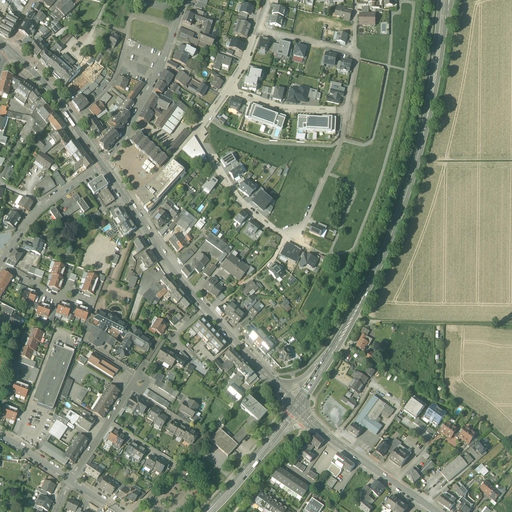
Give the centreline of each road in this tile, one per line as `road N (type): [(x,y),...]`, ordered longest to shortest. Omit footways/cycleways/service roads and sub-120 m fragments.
road 1 (secondary): [(325,361),(371,283),(403,206),(427,117),(443,0)]
road 2 (residential): [(228,90),(200,126),(211,154),(238,201),(277,232),(304,224)]
road 3 (residential): [(101,164),(133,119),(183,0)]
road 4 (secondary): [(101,164),(204,308)]
road 5 (track): [(353,315),(385,323),(511,324)]
road 6 (secondary): [(8,49),(48,88),(101,164)]
road 7 (secondary): [(316,426),(436,511)]
road 8 (residential): [(68,478),(143,364)]
road 9 (residential): [(228,90),(279,108),(346,111)]
